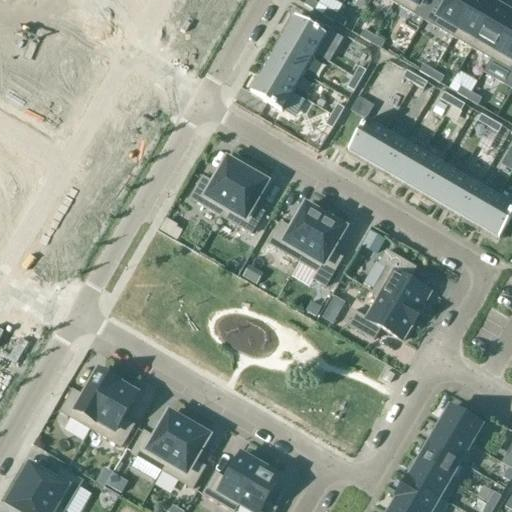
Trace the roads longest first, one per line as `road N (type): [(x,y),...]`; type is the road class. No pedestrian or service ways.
road 1 (residential): [(200,103),(487,276),(439,358)]
road 2 (residential): [(330,465),(78,315)]
road 3 (residential): [(78,315),(200,103)]
road 4 (residential): [(439,358),(364,485),(330,465)]
road 5 (residential): [(0,451),(78,315)]
road 6 (residential): [(66,159),(0,269)]
